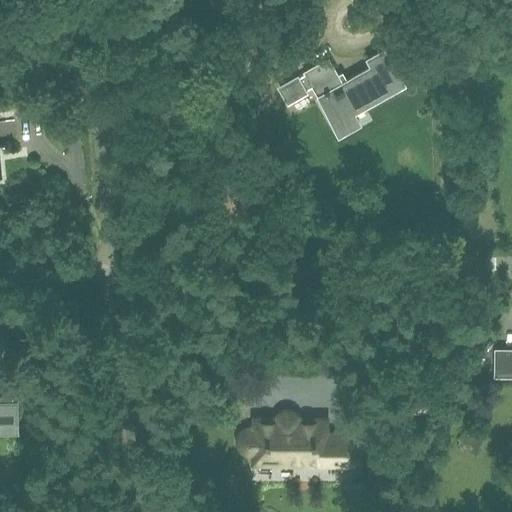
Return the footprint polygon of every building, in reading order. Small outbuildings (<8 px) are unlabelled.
[(264,0),(271,17),(313,1),(312,0),(264,0)] [(297,76),(278,87),(286,101),(305,90),(304,88),(312,84),(334,122),(400,83),(382,51),(367,60),(371,66),(346,81),(342,73),(335,77),(326,62),(306,73),(298,78),(297,76)] [(511,349),(493,349),(493,378),(511,378),(511,349)] [(21,393),(32,359),(12,351),(7,364),(16,368),(5,397),(0,397),(0,432),(14,432),(14,404),(18,392),(21,393)] [(237,431),(235,437),(235,444),(238,450),(243,454),(249,457),(250,457),(250,466),(357,467),(357,430),(329,430),(329,414),(300,414),(299,412),(293,408),(286,406),(279,408),(274,412),(272,414),(250,413),(250,423),(248,423),(242,426),(237,431)]
